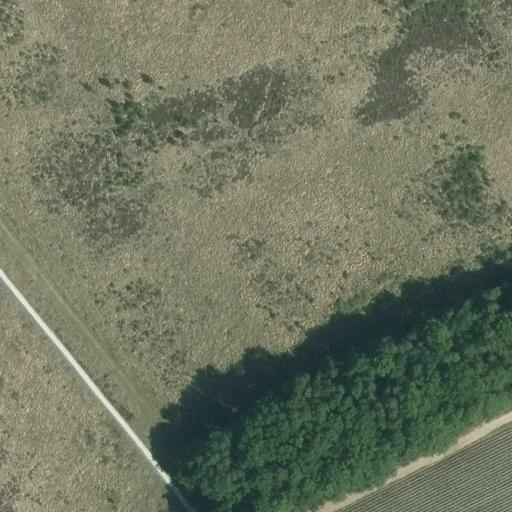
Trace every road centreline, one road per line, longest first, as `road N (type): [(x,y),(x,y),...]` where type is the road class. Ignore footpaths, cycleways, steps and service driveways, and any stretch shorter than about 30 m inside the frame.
road 1 (track): [(0,228),(145,410),(153,464)]
road 2 (track): [(511,416),(319,511)]
